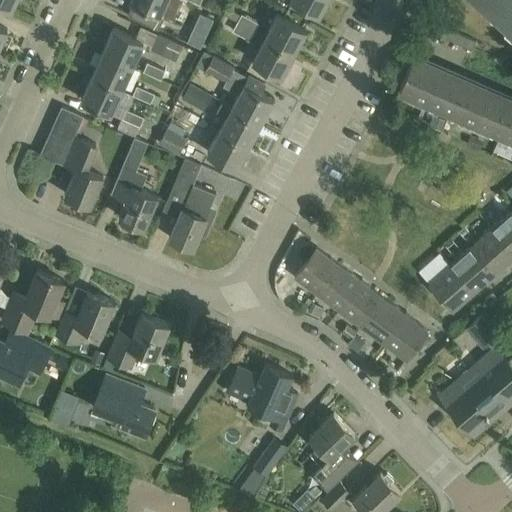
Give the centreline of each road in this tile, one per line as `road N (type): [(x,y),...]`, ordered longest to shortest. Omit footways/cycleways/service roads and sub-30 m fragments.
road 1 (unclassified): [(236,302),(391,0)]
road 2 (unclassified): [(482,510),(316,346),(236,302)]
road 3 (unclassified): [(236,302),(0,207)]
road 4 (residential): [(0,147),(69,0)]
